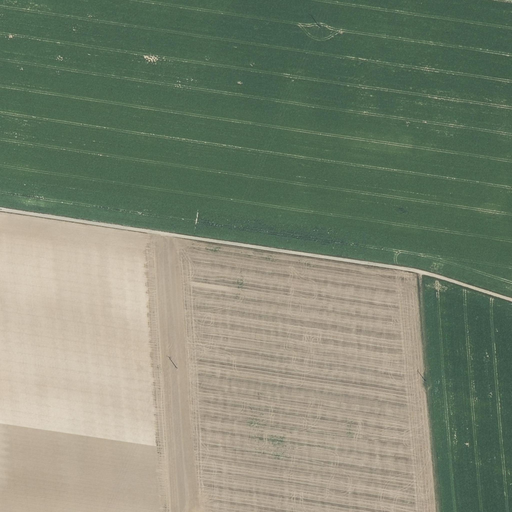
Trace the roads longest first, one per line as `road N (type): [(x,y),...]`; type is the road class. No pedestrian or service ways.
road 1 (track): [(511,300),(418,272),(0,212)]
road 2 (track): [(184,511),(165,235)]
road 3 (track): [(438,511),(418,272)]
